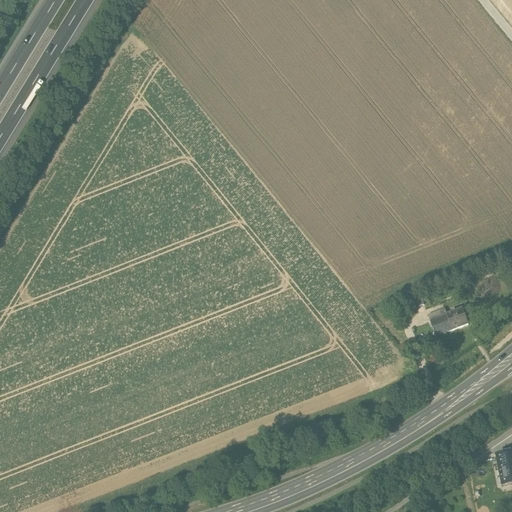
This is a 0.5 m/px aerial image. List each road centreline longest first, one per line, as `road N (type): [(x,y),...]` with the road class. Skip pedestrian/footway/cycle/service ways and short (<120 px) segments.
road 1 (secondary): [(511,358),(339,472),(241,511)]
road 2 (track): [(141,0),(0,235)]
road 3 (motorway): [(0,151),(91,0)]
road 4 (track): [(511,431),(389,511)]
